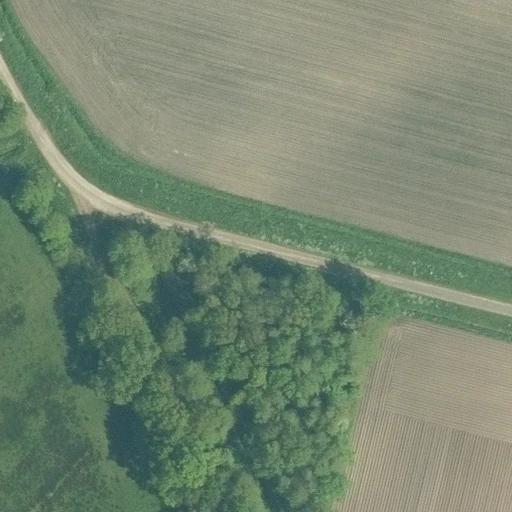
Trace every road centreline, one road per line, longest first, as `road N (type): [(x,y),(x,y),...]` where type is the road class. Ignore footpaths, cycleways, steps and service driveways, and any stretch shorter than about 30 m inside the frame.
road 1 (unclassified): [(511,313),(85,196),(49,157),(0,66)]
road 2 (track): [(85,196),(106,263),(228,511)]
